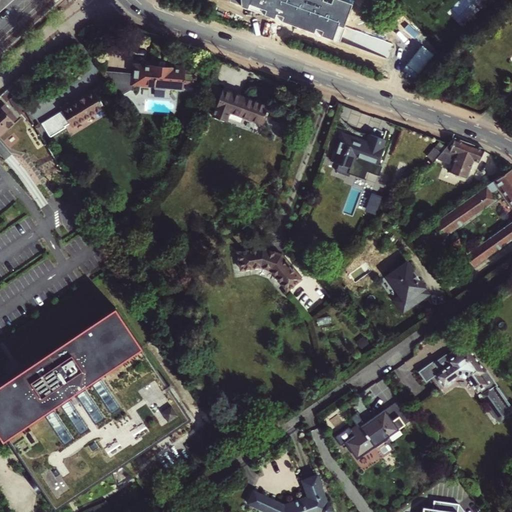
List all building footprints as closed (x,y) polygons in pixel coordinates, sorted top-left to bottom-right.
[(339,40),(352,4),(341,0),(240,0),(241,6),(339,40)] [(186,71),(186,68),(148,66),(137,65),(135,85),(157,86),(157,89),(167,90),(168,87),(185,88),(185,82),(196,83),(197,72),(186,71)] [(12,83),(1,94),(7,102),(12,97),(18,93),(12,83)] [(225,90),(214,117),(227,122),(231,112),(265,125),(271,107),(225,90)] [(64,110),(44,123),(52,136),(69,126),(68,125),(72,123),(74,126),(106,107),(96,91),(73,105),(71,102),(62,107),(64,110)] [(18,93),(12,97),(21,113),(28,110),(18,93)] [(6,104),(0,108),(0,132),(17,117),(6,104)] [(379,164),(385,149),(383,148),(386,139),(371,134),(368,144),(355,140),(356,138),(343,134),(333,162),(353,169),(358,156),(379,164)] [(455,138),(442,154),(433,163),(422,176),(428,179),(444,162),(449,163),(446,171),(457,175),(470,144),(455,138)] [(470,144),(457,175),(466,178),(473,161),(479,162),(485,149),(470,144)] [(433,163),(442,154),(435,148),(426,158),(433,163)] [(436,222),(446,236),(497,200),(493,193),(500,188),(511,204),(511,168),(436,222)] [(447,238),(446,236),(436,222),(420,233),(431,249),(447,238)] [(474,267),(511,240),(511,222),(470,251),(461,239),(452,245),(462,259),(466,256),(474,267)] [(286,290),(300,279),(282,256),(263,249),(238,253),(241,270),(260,267),(272,271),(286,290)] [(414,271),(407,262),(387,276),(400,294),(405,301),(398,306),(404,314),(431,294),(419,279),(416,281),(411,274),(414,271)] [(393,299),(398,306),(405,301),(400,294),(393,299)] [(0,424),(56,510),(191,417),(116,304),(0,383),(0,424)] [(487,372),(469,347),(456,356),(450,360),(447,355),(435,364),(441,372),(436,376),(437,378),(444,387),(449,387),(454,383),(454,380),(460,376),(468,378),(478,393),(482,390),(493,407),(491,409),(500,422),(509,417),(509,416),(511,413),(511,404),(488,371),(487,372)] [(452,351),(447,355),(450,360),(456,356),(452,351)] [(441,372),(435,364),(420,374),(428,385),(437,378),(436,376),(441,372)] [(402,395),(384,408),(392,419),(399,415),(405,423),(416,415),(402,395)] [(356,424),(350,428),(348,426),(335,435),(341,443),(345,440),(351,449),(350,451),(354,456),(355,455),(357,457),(370,447),(379,459),(395,447),(389,438),(378,446),(376,443),(405,423),(399,415),(392,419),(384,408),(375,415),(364,422),(356,411),(350,416),(356,424)] [(372,411),(362,418),(364,422),(375,415),(372,411)] [(331,501),(328,500),(318,473),(302,479),(308,494),(285,503),(254,489),(249,501),(272,511),(332,511),(334,507),(331,501)] [(464,511),(459,503),(436,501),(435,511),(464,511)]
